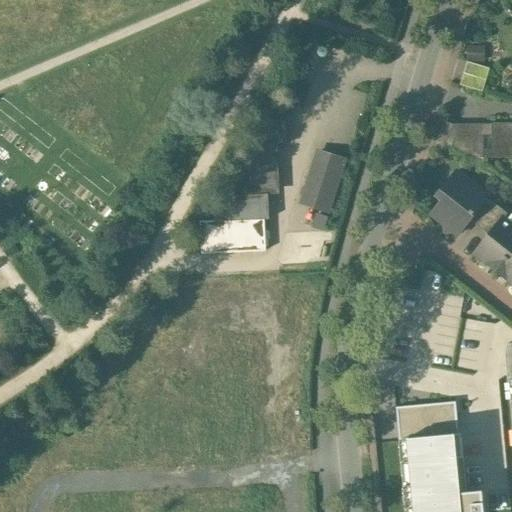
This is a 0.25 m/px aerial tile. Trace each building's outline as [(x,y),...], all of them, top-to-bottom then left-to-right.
[(470,45),(468,60),(485,62),(487,47),(470,45)] [(489,70),(467,63),(460,86),(482,93),(489,70)] [(287,139),(286,119),(261,120),(263,141),(287,139)] [(453,125),(439,119),(431,147),(442,151),(444,146),(453,125)] [(511,124),(483,125),(483,137),(511,136),(511,124)] [(483,125),(453,125),(444,146),(484,164),(483,137),(483,125)] [(276,142),(250,144),(252,193),(278,192),(276,142)] [(328,215),(346,160),(317,151),(300,206),(328,215)] [(488,198),(456,173),(437,197),(442,201),(431,215),(443,224),(444,234),(453,233),(457,236),(469,221),(487,199),(488,198)] [(267,195),(215,198),(216,222),(269,219),(267,195)] [(487,199),(469,221),(479,229),(496,206),(487,199)] [(496,206),(479,229),(488,236),(502,219),(503,220),(507,215),(496,206)] [(488,236),(474,254),(496,272),(511,251),(511,227),(503,220),(502,219),(488,236)] [(200,225),(201,254),(266,251),(265,222),(200,225)] [(511,251),(496,272),(511,284),(511,251)] [(380,385),(381,404),(398,402),(396,383),(380,385)] [(407,440),(413,511),(482,511),(481,493),(467,494),(466,494),(456,403),(396,408),(399,441),(407,440)]
